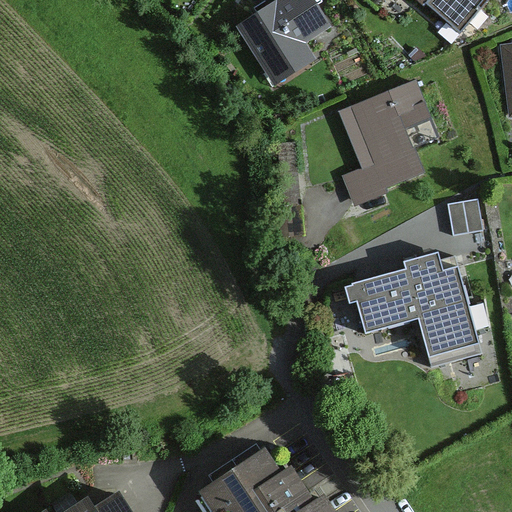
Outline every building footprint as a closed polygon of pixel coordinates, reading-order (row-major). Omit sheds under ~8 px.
[(305,0),(280,0),(236,31),(273,85),(308,61),(301,50),(327,32),(305,0)] [(477,11),(486,0),(432,0),(427,6),(460,35),(479,13),(477,11)] [(511,46),(499,48),(506,124),(511,123),(511,46)] [(406,83),(346,109),(361,143),(340,152),(358,196),(410,174),(394,137),(424,125),(406,83)] [(478,199),(448,204),(453,236),(483,231),(478,199)] [(405,267),(407,275),(419,323),(430,366),(480,353),(456,258),(439,263),(437,258),(405,267)] [(366,337),(419,323),(407,275),(352,289),(353,291),(346,293),(350,307),(357,305),(366,337)] [(266,452),(199,489),(212,511),(332,511),(325,498),(311,505),(291,471),(280,477),(266,452)] [(53,511),(51,508),(45,511),(126,511),(117,498),(98,511),(89,497),(66,511),(53,511)]
